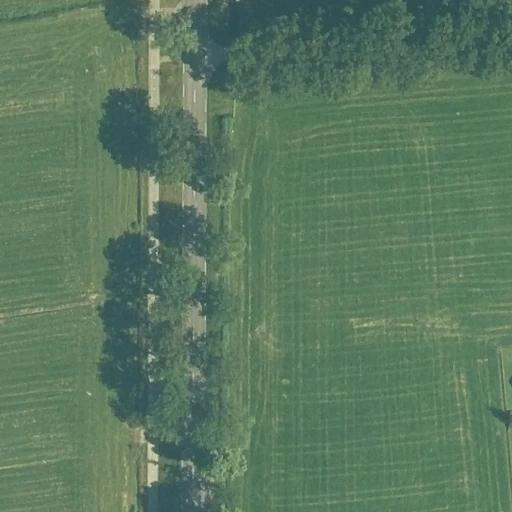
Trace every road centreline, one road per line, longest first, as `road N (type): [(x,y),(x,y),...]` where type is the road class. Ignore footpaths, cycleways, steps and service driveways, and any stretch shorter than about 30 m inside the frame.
road 1 (secondary): [(184,511),(186,0)]
road 2 (track): [(185,60),(511,28)]
